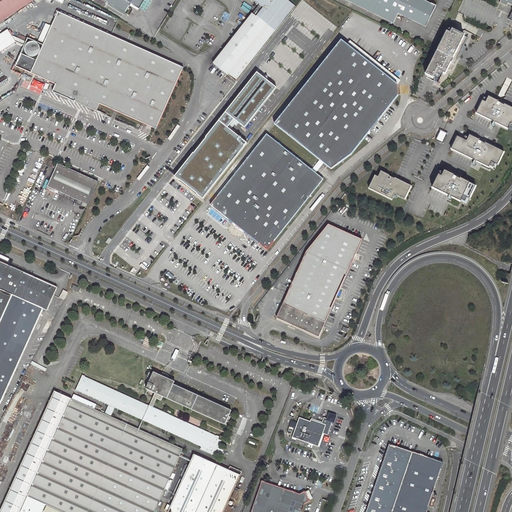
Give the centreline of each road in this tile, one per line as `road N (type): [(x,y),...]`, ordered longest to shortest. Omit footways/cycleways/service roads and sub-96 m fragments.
road 1 (unclassified): [(247,331),(247,303),(341,186),(511,42)]
road 2 (trunk): [(381,355),(379,313),(397,277),(422,259),(458,259),(483,277),(496,304),(488,396)]
road 3 (primary): [(0,230),(269,355)]
road 4 (primary): [(268,346),(0,224)]
road 5 (unclassified): [(0,236),(269,355)]
road 6 (unclassified): [(88,237),(193,105),(198,69),(144,16)]
road 7 (trunk): [(511,193),(473,225),(391,269),(353,348)]
road 8 (unknown): [(61,365),(39,356),(70,294),(175,335)]
road 9 (unknown): [(251,465),(285,385),(188,340)]
road 10 (unclassified): [(247,331),(88,258)]
road 11 (unknown): [(256,64),(162,182)]
road 12 (unknown): [(0,409),(60,272)]
road 13 (unknown): [(0,499),(61,365)]
road 14 (trunk): [(478,511),(511,369)]
road 15 (primary): [(511,437),(409,389),(386,369)]
road 16 (unknown): [(180,359),(245,395),(237,449),(244,457)]
road 17 (unknown): [(61,365),(86,325),(167,352)]
road 18 (unknown): [(159,511),(190,446),(244,457)]
